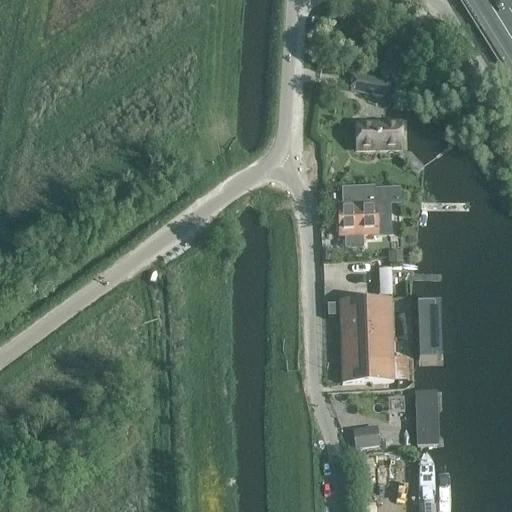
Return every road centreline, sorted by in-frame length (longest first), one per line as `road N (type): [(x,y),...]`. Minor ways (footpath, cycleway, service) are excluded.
road 1 (unclassified): [(271,162),(297,191),(307,227),(317,400),(334,452),(340,511)]
road 2 (unclassified): [(0,360),(271,162)]
road 3 (unclassified): [(271,162),(285,133),(293,0)]
road 4 (unclassified): [(511,114),(458,27),(431,0)]
